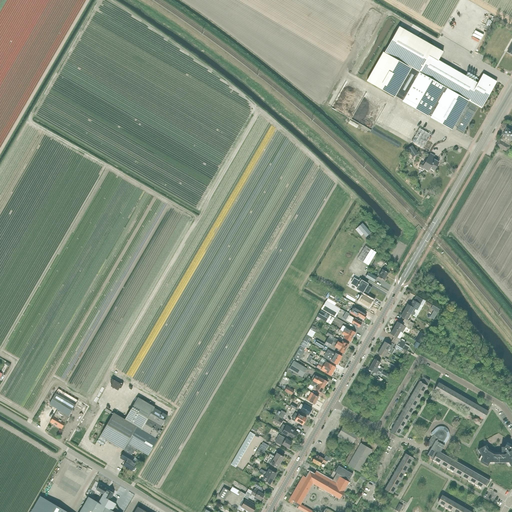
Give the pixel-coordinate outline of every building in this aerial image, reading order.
[(478,106),(481,108),(496,82),(483,74),(478,83),(438,60),(443,52),(399,27),(384,53),(383,52),(367,81),(395,97),(395,96),(403,101),(402,102),(403,102),(402,105),(410,110),(412,107),(428,116),(428,115),(431,117),(430,118),(452,130),(454,126),(457,128),(457,129),(463,133),(475,111),(478,106)] [(419,128),(412,141),(423,148),(431,135),(419,128)] [(511,131),(507,128),(503,135),(501,140),(500,139),(496,145),(508,153),(511,146),(510,145),(511,141),(511,131)] [(408,148),(406,150),(407,151),(409,154),(415,150),(414,148),(412,146),(408,148)] [(422,169),(422,168),(428,171),(430,168),(434,171),(439,162),(436,161),(437,160),(433,158),(434,156),(430,154),(426,162),(424,161),(423,163),(421,162),(419,167),(420,168),(420,167),(421,168),(422,169)] [(362,223),(358,227),(366,237),(370,233),(362,223)] [(369,265),(377,253),(365,245),(357,259),(369,265)] [(386,271),(388,267),(385,265),(383,269),(378,277),(384,280),(388,273),(386,271)] [(374,282),(377,277),(368,272),(365,277),(374,282)] [(365,281),(360,278),(358,281),(354,279),(351,283),(357,287),(356,289),(362,292),(361,294),(362,295),(368,298),(370,295),(368,294),(372,288),(367,285),(367,284),(365,282),(365,281)] [(350,296),(348,299),(361,307),(363,304),(369,307),(372,301),(362,295),(359,301),(350,296)] [(407,304),(404,310),(410,314),(412,315),(414,315),(415,313),(414,311),(413,310),(414,308),(417,310),(418,307),(419,307),(420,304),(423,300),(416,296),(413,300),(412,300),(409,305),(407,304)] [(335,305),(327,301),(326,301),(321,309),(335,317),(340,309),(335,305)] [(360,311),(358,309),(354,307),(350,313),(356,317),(357,315),(364,320),(366,315),(360,311)] [(330,324),(335,317),(321,309),(317,317),(326,322),(330,324)] [(404,310),(400,316),(404,318),(403,321),(412,327),(414,324),(410,321),(407,320),(410,314),(404,310)] [(349,315),(346,320),(351,324),(352,324),(352,323),(355,325),(359,327),(362,322),(355,318),(349,315)] [(397,322),(394,328),(400,331),(402,333),(406,327),(410,330),(412,327),(403,321),(401,324),(397,322)] [(353,337),(356,333),(346,327),(343,331),(353,337)] [(394,328),(390,334),(394,336),(392,339),(393,339),(391,342),(396,344),(403,348),(406,350),(407,351),(410,346),(409,346),(405,344),(406,343),(399,338),(402,333),(400,331),(394,328)] [(353,337),(343,331),(340,329),(338,332),(342,335),(342,334),(345,336),(344,338),(350,342),(353,337)] [(307,335),(304,340),(308,342),(309,343),(312,338),(307,335)] [(333,341),(328,338),(324,344),(324,345),(330,348),(331,345),(333,341)] [(346,349),(349,345),(342,341),(341,343),(338,341),(338,340),(335,338),(333,341),(346,349)] [(324,345),(324,344),(317,340),(314,344),(322,348),(324,345)] [(346,349),(333,341),(331,345),(334,347),(338,349),(337,350),(343,354),(346,349)] [(385,342),(381,348),(387,351),(392,354),(394,349),(392,348),(394,345),(390,342),(389,344),(385,342)] [(305,351),(304,350),(305,348),(301,346),(297,352),(303,355),(305,351)] [(387,351),(381,348),(377,354),(384,357),(387,351)] [(342,357),(335,353),(334,353),(328,349),(326,353),(327,354),(339,361),(342,357)] [(299,360),(303,355),(297,352),(294,357),(299,360)] [(324,355),(328,357),(327,359),(337,365),(339,361),(327,354),(326,353),(325,352),(324,355)] [(384,369),(378,365),(380,362),(375,359),(371,364),(383,371),(384,369)] [(296,373),(302,377),(307,368),(294,361),(289,369),(296,373)] [(333,372),(336,367),(329,364),(329,363),(326,361),(325,363),(321,361),(319,364),(333,372)] [(331,376),(333,372),(319,364),(317,367),(321,370),(331,376)] [(383,371),(371,364),(368,369),(377,374),(379,371),(381,373),(383,371)] [(311,380),(313,381),(324,387),(327,382),(322,378),(322,379),(319,377),(319,378),(314,375),(311,380)] [(419,382),(427,386),(430,381),(422,376),(419,382)] [(321,393),(324,387),(313,381),(310,385),(313,387),(315,385),(317,386),(315,389),(321,393)] [(294,391),(288,387),(287,386),(284,391),(292,395),(294,391)] [(313,394),(314,394),(311,392),(307,400),(309,401),(314,404),(318,397),(313,394)] [(61,429),(76,405),(56,393),(49,404),(58,410),(50,422),(58,427),(61,429)] [(159,429),(167,415),(137,398),(125,419),(114,413),(100,436),(132,455),(134,451),(136,448),(141,450),(148,454),(157,438),(158,439),(162,431),(159,429)] [(312,409),(304,404),(303,405),(301,404),(299,408),(301,409),(301,410),(308,415),(312,409)] [(293,416),(291,419),(295,421),(296,420),(303,424),(306,419),(298,414),(295,413),(293,416)] [(93,425),(95,419),(88,416),(85,422),(93,425)] [(275,416),(272,420),(280,425),(283,421),(275,416)] [(401,432),(403,428),(395,424),(393,427),(401,432)] [(293,429),(288,426),(286,425),(282,432),(288,436),(288,435),(294,439),(298,433),(293,430),(293,429)] [(371,455),(378,445),(358,433),(344,425),(337,436),(354,446),(345,462),(349,464),(348,465),(359,471),(369,454),(371,455)] [(438,451),(440,452),(448,439),(449,438),(449,437),(449,436),(449,435),(449,434),(449,432),(449,431),(448,430),(447,430),(447,429),(446,428),(445,427),(444,427),(443,427),(442,426),(441,426),(440,426),(439,427),(438,427),(437,428),(436,428),(435,429),(433,431),(431,433),(431,434),(431,435),(432,436),(428,443),(427,443),(427,444),(427,445),(428,445),(428,446),(429,446),(431,447),(429,452),(427,455),(433,459),(438,451)] [(399,435),(401,432),(393,427),(391,431),(399,435)] [(288,448),(289,448),(292,442),(288,440),(288,439),(286,438),(279,435),(275,442),(284,447),(284,446),(288,448)] [(507,442),(505,445),(504,446),(504,447),(501,447),(501,450),(505,450),(506,453),(504,454),(494,454),(487,450),(485,445),(478,449),(482,458),(480,462),(487,466),(490,462),(508,462),(510,466),(511,465),(511,445),(507,443),(507,442)] [(124,451),(121,457),(127,460),(124,466),(132,470),(133,469),(134,470),(135,470),(136,468),(136,467),(135,466),(136,464),(138,460),(134,458),(134,457),(131,455),(124,451)] [(441,453),(440,452),(438,451),(433,459),(433,460),(436,462),(441,453)] [(269,456),(280,463),(284,457),(277,453),(274,456),(270,454),(269,456)] [(445,455),(444,454),(441,453),(436,462),(440,464),(445,455)] [(319,456),(315,454),(312,461),(319,466),(322,461),(325,463),(326,461),(327,460),(330,461),(331,459),(326,456),(324,458),(319,456)] [(448,457),(447,456),(445,455),(440,464),(443,466),(448,457)] [(277,468),(280,463),(269,456),(268,458),(269,459),(267,462),(270,464),(277,468)] [(447,468),(452,459),(448,457),(443,466),(447,468)] [(450,470),(456,461),(452,459),(447,468),(450,470)] [(454,472),(459,463),(456,461),(450,470),(454,472)] [(457,474),(463,465),(459,463),(454,472),(457,474)] [(461,476),(466,467),(463,465),(457,474),(461,476)] [(298,508),(305,511),(312,511),(313,511),(300,504),(312,483),(339,499),(345,489),(344,489),(348,482),(352,474),(338,466),(334,472),(336,473),(332,481),(315,472),(314,474),(310,472),(306,477),(303,475),(288,501),(292,503),(298,506),(298,508)] [(464,478),(470,469),(466,467),(461,476),(464,478)] [(260,471),(273,479),(276,473),(269,469),(267,472),(261,469),(260,471)] [(468,480),(473,471),(470,469),(464,478),(468,480)] [(270,484),(273,479),(260,471),(259,473),(264,476),(262,480),(270,484)] [(471,482),(477,473),(473,471),(468,480),(471,482)] [(475,484),(480,475),(477,473),(471,482),(475,484)] [(479,486),(484,477),(480,475),(475,484),(479,486)] [(482,488),(487,479),(484,477),(479,486),(482,488)] [(264,495),(261,493),(262,490),(261,489),(263,486),(256,482),(254,485),(256,487),(255,489),(254,489),(251,494),(255,497),(254,498),(259,502),(260,500),(261,500),(264,495)] [(394,490),(397,487),(389,482),(387,486),(394,490)] [(100,484),(96,490),(103,494),(102,496),(109,500),(110,500),(114,492),(104,486),(100,484)] [(252,511),(256,506),(245,500),(243,499),(246,494),(232,487),(230,491),(224,487),(218,496),(237,508),(239,505),(241,506),(241,507),(249,511),(252,511)] [(67,511),(41,497),(40,496),(30,511),(67,511)] [(115,511),(111,510),(98,502),(89,496),(79,511),(115,511)] [(115,503),(110,500),(109,500),(102,496),(98,502),(111,510),(115,503)]
